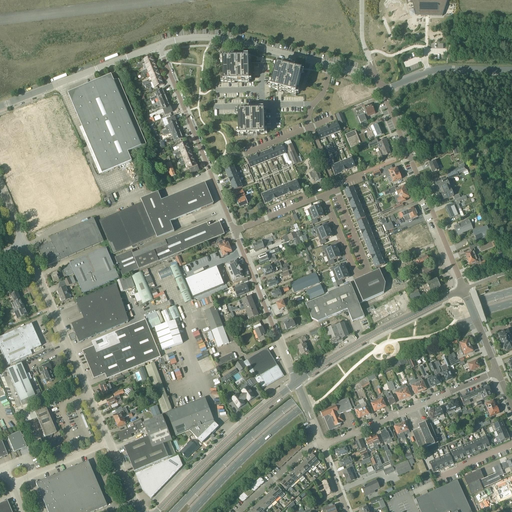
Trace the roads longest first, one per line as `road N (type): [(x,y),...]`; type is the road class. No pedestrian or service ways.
road 1 (primary): [(511,291),(429,320),(336,370),(273,415),(173,511)]
road 2 (primary): [(191,511),(268,434),(342,379),(434,330),(511,303)]
road 3 (residential): [(463,289),(381,90)]
road 4 (residential): [(109,442),(24,245)]
road 5 (residential): [(234,231),(158,44)]
road 6 (unclassified): [(296,382),(463,289)]
road 7 (residential): [(156,511),(296,382)]
road 8 (residential): [(322,445),(497,371)]
road 9 (residential): [(324,195),(357,273),(369,269),(336,189)]
road 10 (residential): [(158,44),(214,37),(331,65)]
road 11 (residential): [(0,106),(158,44)]
road 12 (residential): [(296,382),(234,231)]
road 13 (unclassified): [(511,70),(447,68),(381,90)]
